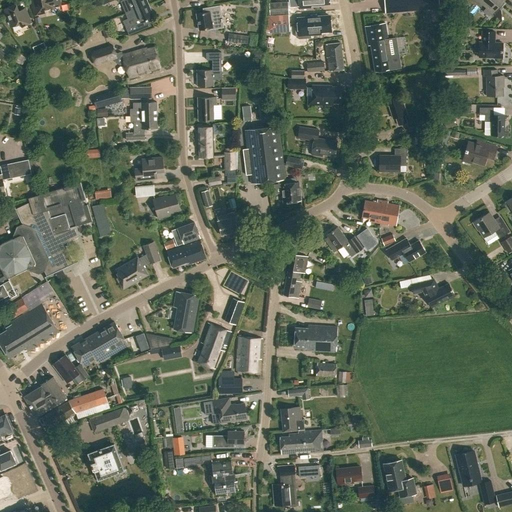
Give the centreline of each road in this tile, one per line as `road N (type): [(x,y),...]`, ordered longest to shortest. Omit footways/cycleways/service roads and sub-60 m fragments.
road 1 (residential): [(217,260),(184,166),(173,0)]
road 2 (track): [(259,460),(511,432)]
road 3 (unclassified): [(217,260),(65,338),(9,390)]
road 4 (unclassified): [(342,0),(355,60),(348,188)]
road 5 (residential): [(276,283),(259,460)]
road 6 (tertiary): [(63,511),(9,390)]
road 7 (unclassified): [(511,319),(435,223)]
